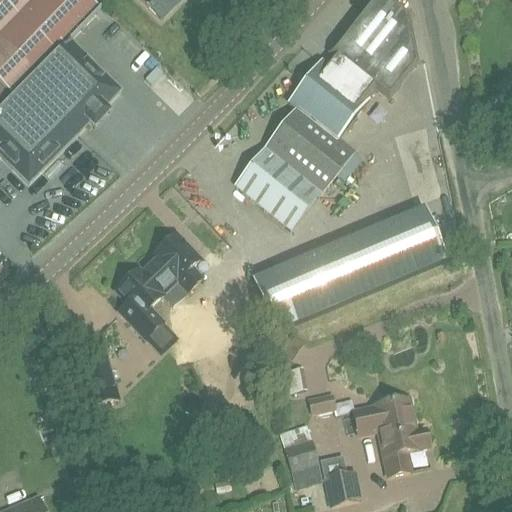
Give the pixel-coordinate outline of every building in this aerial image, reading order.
[(0,0),(0,158),(28,186),(48,165),(119,93),(69,44),(99,12),(86,0),(0,0)] [(138,0),(161,22),(182,0),(138,0)] [(353,25),(329,56),(333,59),(326,68),(322,65),(289,107),(297,113),(235,191),(291,235),(353,156),(336,142),(369,103),(366,101),(375,91),(388,102),(417,67),(407,18),(384,0),(374,0),(354,26),(353,25)] [(148,85),(183,117),(197,102),(161,70),(148,85)] [(408,138),(400,140),(418,205),(444,198),(428,139),(417,142),(420,152),(412,154),(408,138)] [(253,284),(274,336),(445,265),(423,213),(253,284)] [(159,279),(169,290),(176,283),(188,296),(202,282),(192,271),(200,263),(176,237),(154,258),(167,272),(159,279)] [(162,297),(169,290),(159,279),(167,272),(154,258),(153,259),(156,262),(141,275),(139,273),(116,294),(127,306),(119,315),(145,342),(162,326),(149,311),(163,298),(162,297)] [(225,378),(224,338),(218,338),(219,349),(202,350),(202,365),(209,365),(210,379),(225,378)] [(108,366),(79,375),(90,412),(119,404),(108,366)] [(262,374),(239,377),(245,411),(268,408),(262,374)] [(372,411),(352,415),(357,440),(377,435),(386,480),(410,475),(406,456),(419,453),(419,452),(428,450),(424,432),(415,434),(408,402),(371,410),(372,411)] [(112,417),(123,426),(134,413),(123,404),(112,417)] [(319,467),(311,443),(283,451),(291,475),(295,494),(322,486),(319,467)] [(321,465),(330,510),(358,504),(353,475),(344,477),(341,461),(321,465)] [(42,511),(38,500),(9,511),(42,511)]
